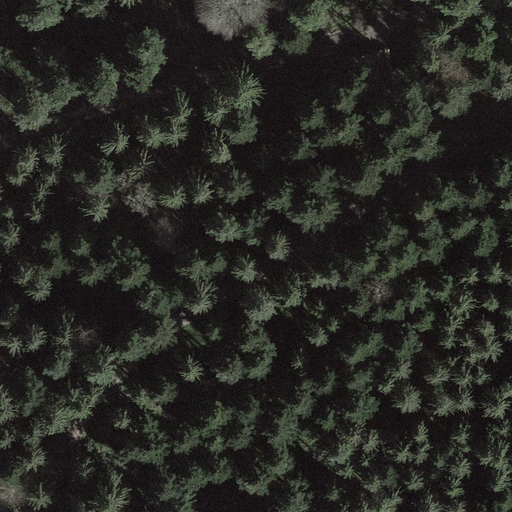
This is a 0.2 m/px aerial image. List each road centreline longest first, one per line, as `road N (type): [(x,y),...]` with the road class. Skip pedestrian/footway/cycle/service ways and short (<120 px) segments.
road 1 (track): [(45,511),(72,436),(103,392),(143,356),(469,145),(511,105)]
road 2 (track): [(0,132),(164,80),(345,41),(434,0)]
